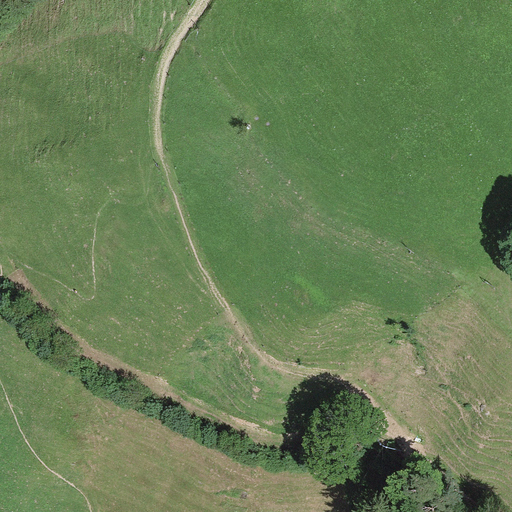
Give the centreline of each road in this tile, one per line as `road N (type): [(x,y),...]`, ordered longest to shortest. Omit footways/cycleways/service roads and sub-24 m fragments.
road 1 (track): [(159,158),(221,301),(250,344),(291,374),(349,383),(367,400),(360,413),(277,442),(247,433),(108,366),(42,319),(0,251)]
road 2 (track): [(200,0),(159,83),(159,158)]
